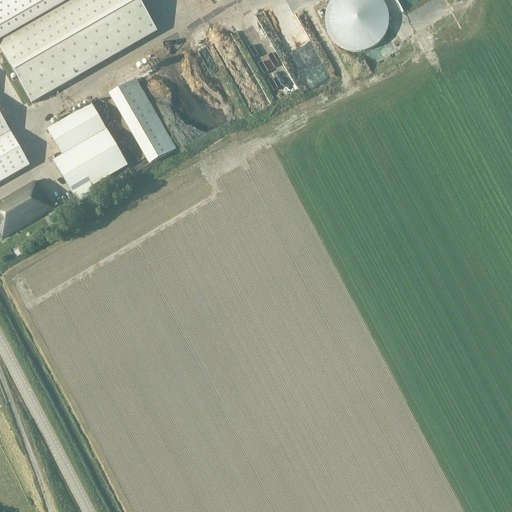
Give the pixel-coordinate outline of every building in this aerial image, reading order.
[(0,48),(31,104),(157,32),(138,0),(73,0),(0,42),(0,48)] [(0,0),(0,42),(73,0),(0,0)] [(193,0),(200,11),(217,1),(215,0),(193,0)] [(325,18),(325,20),(325,23),(325,26),(326,29),(327,31),(328,34),(329,36),(331,39),(332,41),(334,43),(336,45),(338,46),(341,48),(343,49),(346,50),(349,51),(351,52),(354,52),(357,52),(360,52),(362,52),(365,51),(368,50),(370,49),(373,48),(375,47),(377,45),(379,43),(381,41),(383,39),(385,36),(386,34),(387,31),(388,29),(388,26),(389,23),(389,20),(389,18),(388,15),(388,12),(387,9),(386,7),(385,4),(383,2),(381,0),(332,0),(331,2),(329,4),(328,7),(327,9),(326,12),(325,15),(325,18)] [(206,85),(206,88),(206,91),(207,94),(207,96),(208,99),(209,102),(211,104),(212,106),(214,109),(216,111),(218,113),(220,114),(222,116),(225,117),(227,118),(230,119),(233,120),(236,120),(238,120),(241,120),(244,120),(247,119),(249,118),(252,117),(254,116),(257,114),(259,113),(261,111),(263,109),(265,106),(266,104),(267,102),(269,99),(269,96),(270,94),(270,91),(270,88),(270,85),(270,82),(269,80),(268,77),(267,75),(266,72),(265,70),(263,67),(261,65),(259,64),(257,62),(254,60),(252,59),(249,58),(247,57),(244,57),(241,56),(238,56),(236,56),(233,57),(230,57),(227,58),(225,59),(222,60),(220,62),(218,64),(216,65),(214,67),(212,70),(211,72),(209,75),(208,77),(207,80),(207,82),(206,85)] [(156,68),(164,62),(161,58),(153,64),(156,68)] [(108,95),(149,167),(176,151),(135,78),(108,95)] [(91,187),(127,166),(106,131),(91,105),(47,131),(62,157),(53,163),(73,197),(74,197),(78,204),(95,194),(91,187)] [(0,114),(0,137),(10,132),(0,114)] [(10,132),(0,137),(0,182),(29,166),(10,132)] [(0,202),(0,235),(2,239),(53,209),(42,189),(40,190),(34,181),(0,202)]
